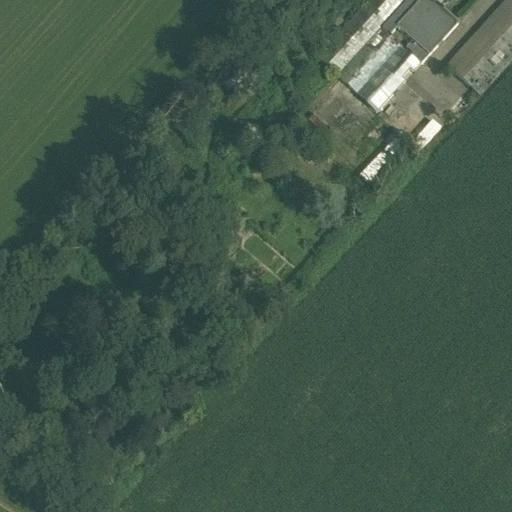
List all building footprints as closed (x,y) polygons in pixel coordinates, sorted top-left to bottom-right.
[(371,0),(316,60),(336,78),(380,30),(407,0),(371,0)] [(407,0),(380,30),(388,37),(422,0),(407,0)] [(422,0),(388,37),(420,66),(458,25),(443,12),(444,11),(443,10),(442,11),(429,0),(422,0)] [(511,0),(507,0),(446,68),(479,99),(511,62),(511,0)] [(380,30),(336,78),(376,114),(420,66),(388,37),(380,30)]
